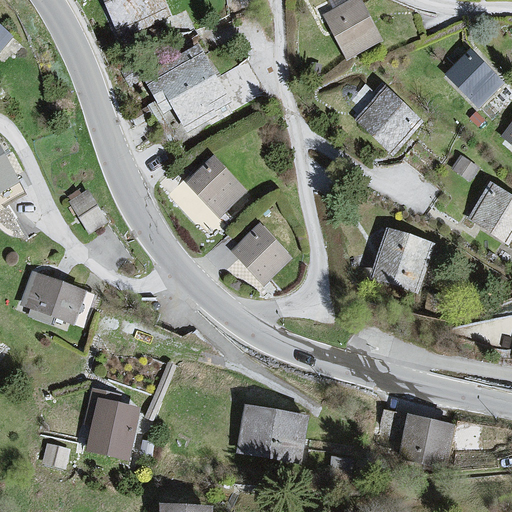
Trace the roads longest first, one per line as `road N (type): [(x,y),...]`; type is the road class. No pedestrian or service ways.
road 1 (residential): [(242,323),(298,301),(316,269),(278,0)]
road 2 (tertiary): [(181,269),(133,203),(91,88),(46,0)]
road 3 (tertiary): [(511,405),(327,360),(242,323)]
road 4 (residential): [(0,127),(30,162),(54,230),(103,268),(138,280),(181,269)]
